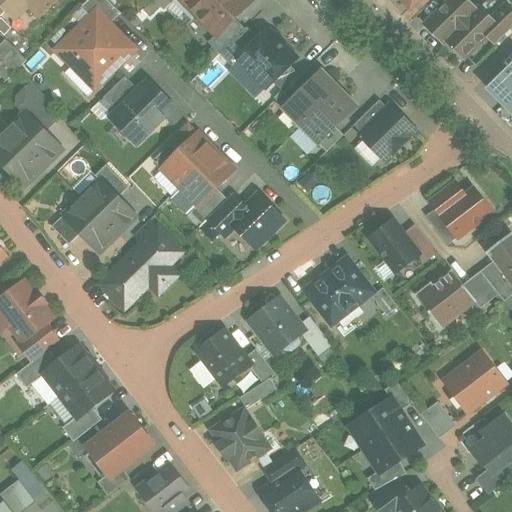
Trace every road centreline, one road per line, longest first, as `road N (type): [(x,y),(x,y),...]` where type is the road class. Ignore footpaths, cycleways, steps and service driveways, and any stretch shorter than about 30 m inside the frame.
road 1 (residential): [(153,59),(325,234)]
road 2 (residential): [(127,367),(325,234)]
road 3 (residential): [(127,367),(0,203)]
road 4 (residential): [(325,234),(481,124)]
road 5 (residential): [(239,511),(127,367)]
road 6 (residential): [(364,0),(481,124)]
